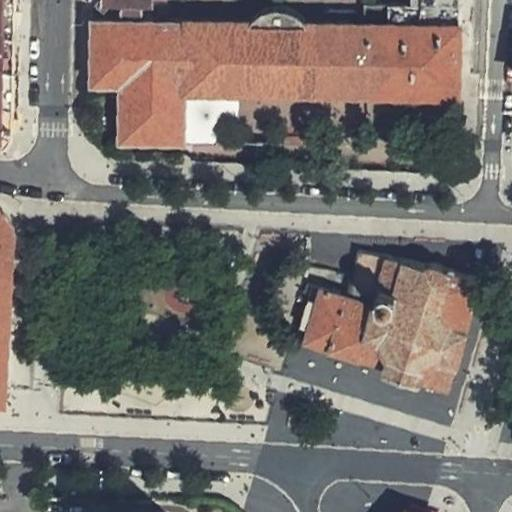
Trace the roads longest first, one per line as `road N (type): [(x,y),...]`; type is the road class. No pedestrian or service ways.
road 1 (residential): [(488,212),(50,183)]
road 2 (residential): [(249,460),(0,446)]
road 3 (residential): [(298,464),(489,474)]
road 4 (residential): [(497,0),(492,139)]
road 5 (residential): [(53,128),(55,0)]
